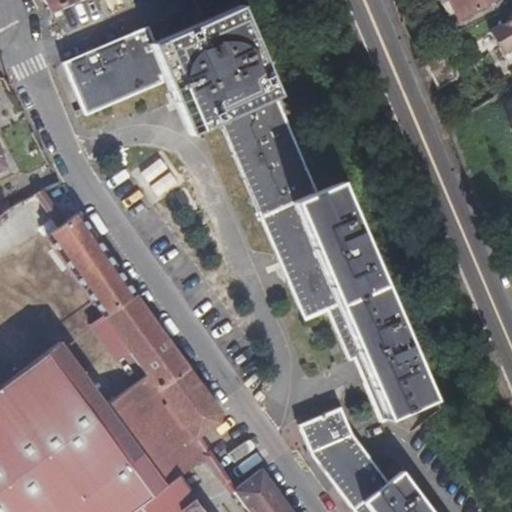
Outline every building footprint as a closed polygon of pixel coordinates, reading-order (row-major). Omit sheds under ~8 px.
[(44,0),(51,13),(79,0),(44,0)] [(497,0),(448,0),(460,21),(497,0)] [(347,361),(353,359),(380,424),(433,400),(340,183),(317,193),(240,11),(157,48),(147,27),(62,64),(85,116),(164,82),(162,76),(167,73),(190,127),(217,115),(304,321),(326,311),(347,361)] [(511,21),(491,34),(504,56),(511,51),(511,21)] [(0,95),(0,171),(8,167),(0,151),(0,99),(2,98),(0,95)] [(136,172),(158,208),(182,192),(159,157),(136,172)] [(43,191),(33,196),(57,229),(66,223),(43,191)] [(0,511),(121,511),(126,508),(176,475),(208,455),(196,436),(221,419),(222,414),(132,291),(79,214),(66,223),(57,229),(45,238),(103,318),(89,327),(116,364),(129,354),(151,384),(111,412),(60,342),(0,386),(0,511)] [(298,426),(311,453),(352,435),(340,409),(298,426)] [(371,461),(352,435),(311,453),(333,484),(371,461)] [(388,484),(371,461),(333,484),(354,511),(431,511),(402,473),(388,484)] [(290,511),(274,488),(261,471),(234,492),(248,511),(290,511)] [(203,511),(176,475),(126,508),(121,511),(203,511)]
